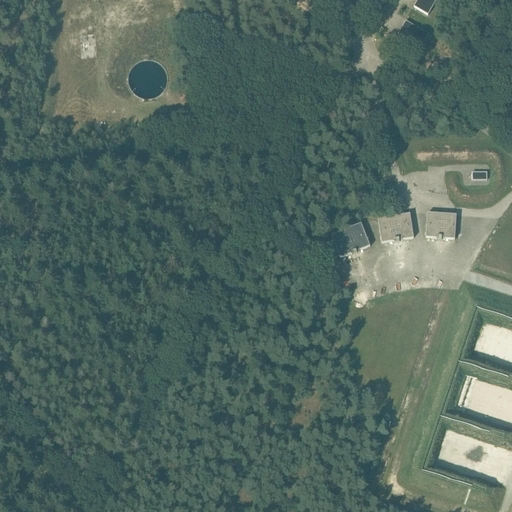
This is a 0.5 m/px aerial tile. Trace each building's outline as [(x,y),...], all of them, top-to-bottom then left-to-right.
[(418,0),(414,8),(428,16),(437,0),(418,0)] [(429,35),(406,22),(398,35),(421,49),(429,35)] [(83,52),(91,51),(91,43),(83,44),(83,52)] [(129,87),(131,92),(135,96),(139,99),(144,101),(145,103),(155,102),(155,100),(159,98),(163,94),(166,89),(168,84),(168,79),(167,74),(164,69),(161,65),(156,62),(151,61),(151,59),(142,60),(142,61),(137,64),(133,67),(130,72),(128,77),(128,82),(129,87)] [(331,74),(327,82),(331,84),(336,76),(331,74)] [(414,88),(406,82),(403,86),(412,92),(414,88)] [(399,202),(391,184),(381,189),(389,207),(399,202)] [(443,240),(455,240),(457,216),(428,214),(426,238),(439,239),(439,242),(443,242),(443,240)] [(400,241),(414,239),(410,215),(378,220),(382,244),(396,242),(397,245),(401,244),(400,241)] [(357,252),(370,247),(361,225),(332,236),(340,259),(354,254),(355,257),(358,256),(357,252)] [(511,368),(493,362),(490,372),(511,379),(511,368)] [(494,424),(493,431),(504,434),(506,426),(494,424)] [(484,511),(499,511),(503,491),(486,488),(487,482),(479,481),(478,485),(483,486),(479,511),(484,511)]
